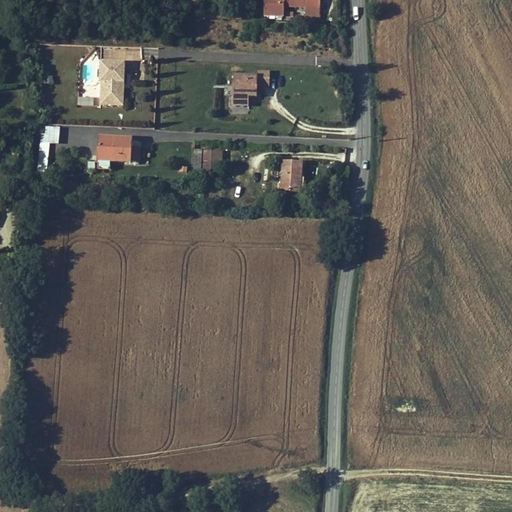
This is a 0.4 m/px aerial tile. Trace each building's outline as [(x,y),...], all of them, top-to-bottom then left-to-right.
[(320,8),(320,0),(264,0),(264,16),(284,16),(284,12),(284,6),(307,7),(306,17),(320,18),(320,8)] [(157,57),(157,48),(144,48),(144,57),(157,57)] [(119,106),(120,82),(124,83),(125,63),(101,62),(100,82),(102,82),(101,105),(119,106)] [(258,75),(234,74),(233,104),(249,105),(249,96),(256,96),(257,85),(269,85),(270,70),(259,70),(258,75)] [(57,144),(58,130),(46,129),(46,135),(42,134),(42,142),(57,144)] [(131,148),(132,140),(116,139),(115,140),(109,140),(109,139),(100,138),(98,161),(112,162),(130,163),(131,162),(131,148)] [(47,160),(49,145),(49,143),(41,142),(39,159),(47,160)] [(140,162),(140,149),(131,148),(131,162),(140,162)] [(222,161),(222,152),(204,151),(203,174),(211,175),(211,161),(215,161),(221,161),(222,161)] [(46,173),(47,160),(39,159),(38,173),(46,173)] [(111,170),(112,162),(98,161),(98,170),(111,170)] [(220,175),(221,161),(215,161),(211,161),(211,175),(214,175),(220,175)] [(302,179),(303,163),(283,162),(281,192),(301,194),(302,179)]
